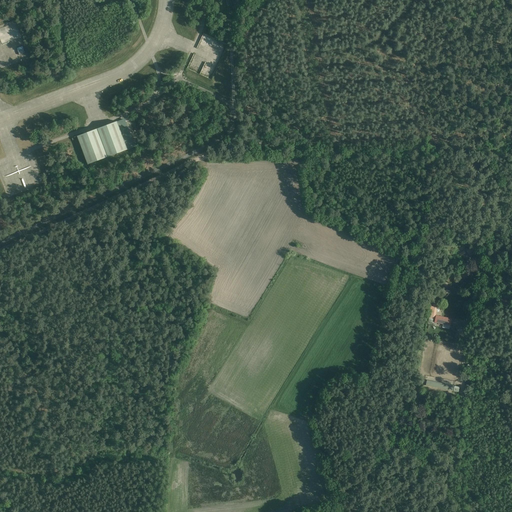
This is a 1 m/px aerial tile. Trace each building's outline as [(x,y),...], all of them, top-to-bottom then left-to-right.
[(127,150),(137,146),(126,118),(117,122),(78,136),(88,164),(127,150)] [(32,156),(0,167),(0,175),(8,196),(42,183),(32,156)] [(476,244),(466,251),(469,256),(479,249),(476,244)] [(436,315),(435,322),(450,325),(452,319),(436,315)] [(460,386),(455,385),(432,381),(431,386),(454,391),(459,392),(460,386)]
